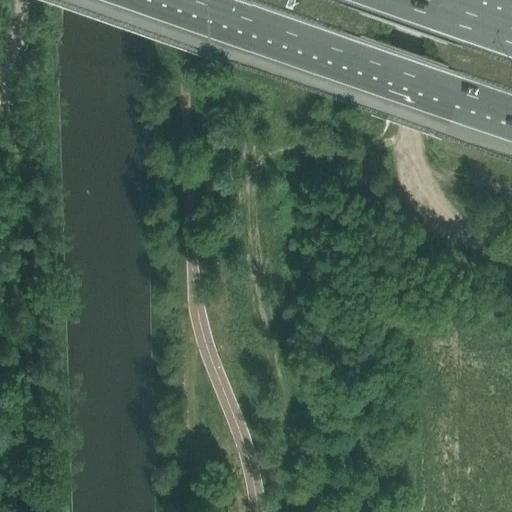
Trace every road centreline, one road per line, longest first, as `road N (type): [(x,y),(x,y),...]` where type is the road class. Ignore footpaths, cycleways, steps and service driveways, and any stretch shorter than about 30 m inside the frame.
road 1 (motorway): [(193,0),(511,110)]
road 2 (track): [(511,262),(468,246),(414,190),(402,148)]
road 3 (unclassified): [(402,148),(403,0)]
